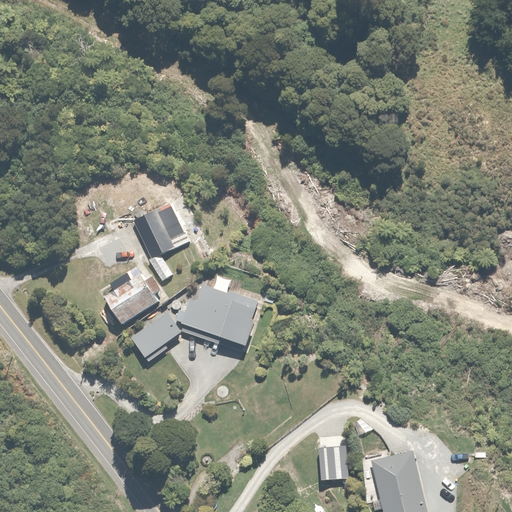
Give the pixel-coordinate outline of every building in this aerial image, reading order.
[(131,219),(131,220),(151,259),(148,261),(159,283),(173,276),(161,253),(188,239),(169,200),(131,219)] [(116,217),(107,222),(111,232),(121,227),(116,217)] [(137,235),(130,220),(120,225),(127,240),(137,235)] [(143,276),(135,265),(134,263),(123,271),(127,276),(102,292),(123,324),(159,301),(152,292),(160,287),(150,272),(143,276)] [(241,355),(258,302),(189,280),(175,324),(183,326),(180,336),(241,355)] [(167,312),(130,338),(146,362),(167,347),(164,343),(180,332),(167,312)] [(424,511),(410,450),(368,460),(380,511),(424,511)] [(217,511),(241,489),(235,482),(211,506),(216,511),(217,511)]
